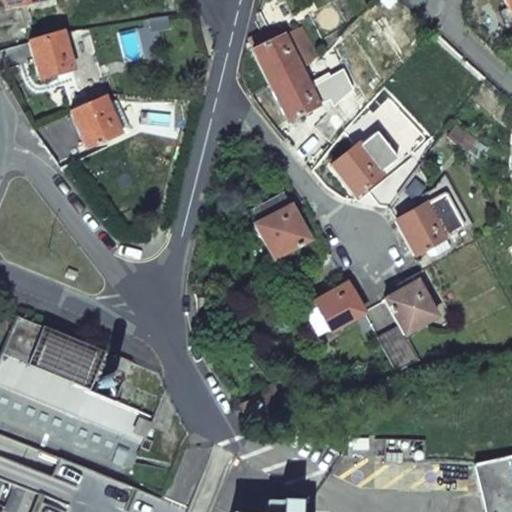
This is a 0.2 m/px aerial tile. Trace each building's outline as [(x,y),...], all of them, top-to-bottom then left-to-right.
[(41,0),(1,0),(3,8),(41,1),(41,0)] [(511,0),(502,0),(511,23),(511,0)] [(0,26),(23,22),(19,5),(3,8),(0,9),(0,26)] [(314,60),(300,29),(268,44),(262,34),(248,41),(253,52),(252,52),(268,87),(298,72),(305,69),(314,60)] [(59,34),(26,44),(37,79),(70,71),(59,34)] [(316,106),(298,72),(268,87),(285,122),(316,106)] [(471,91),(455,78),(442,93),(457,106),(471,91)] [(102,98),(68,113),(84,149),(118,134),(102,98)] [(473,140),(453,125),(444,138),(464,153),(473,140)] [(380,175),(355,145),(329,167),(353,197),(380,175)] [(429,204),(416,180),(398,201),(406,215),(425,205),(429,204)] [(287,208),(280,195),(252,211),(259,223),(287,208)] [(444,240),(425,205),(406,215),(396,220),(393,222),(402,238),(412,257),(416,255),(444,240)] [(307,242),(288,208),(287,208),(259,223),(253,228),(271,260),(307,242)] [(434,317),(414,283),(398,292),(392,296),(382,301),(396,327),(402,336),(403,335),(434,317)] [(352,298),(345,285),(311,304),(327,333),(361,315),(361,313),(352,298)] [(326,331),(314,310),(300,318),(312,339),(326,331)] [(0,415),(131,469),(143,440),(150,443),(156,429),(149,426),(153,417),(87,391),(102,354),(14,318),(0,352),(0,415)] [(375,339),(394,373),(416,361),(417,360),(403,335),(402,336),(396,327),(375,339)] [(130,364),(112,356),(109,366),(126,374),(130,364)] [(382,464),(425,465),(425,441),(374,440),(374,457),(383,458),(382,464)] [(267,511),(189,511),(174,506),(58,460),(42,498),(37,496),(30,511),(511,511),(511,456),(472,465),(483,511),(308,511),(309,503),(268,501),(267,511)]
